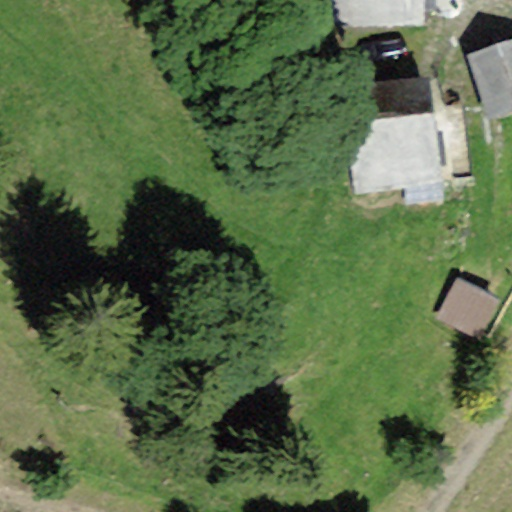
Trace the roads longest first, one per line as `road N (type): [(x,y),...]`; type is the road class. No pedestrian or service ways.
road 1 (track): [(284,0),(323,117),(325,198),(307,247),(259,321)]
road 2 (track): [(431,511),(511,388)]
road 3 (track): [(0,477),(116,511)]
